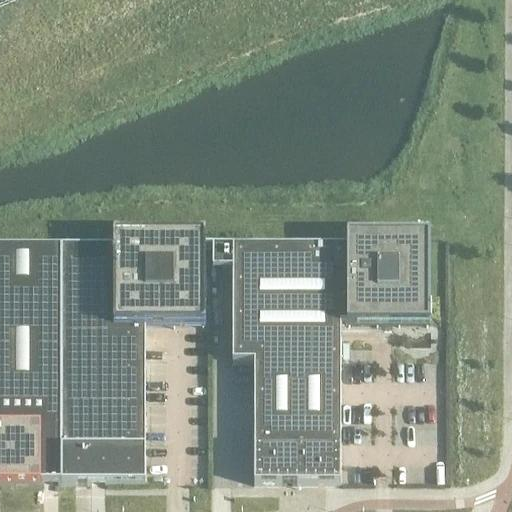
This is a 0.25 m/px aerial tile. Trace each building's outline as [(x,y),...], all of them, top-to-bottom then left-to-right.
[(145,488),(145,361),(145,332),(205,332),(205,240),(113,240),(113,249),(61,249),(61,488),(145,488)] [(430,330),(430,240),(346,240),(346,249),(346,327),(346,330),(383,330),(384,332),(385,332),(386,333),(387,333),(389,333),(390,332),(391,331),(392,330),(430,330)] [(0,487),(61,488),(61,249),(0,248),(0,487)] [(340,449),(340,334),(340,327),(346,327),(346,249),(232,249),(232,322),(233,322),(233,342),(232,342),(232,365),(254,365),(254,408),(255,408),(255,425),(254,425),(254,449),(340,449)] [(340,487),(340,449),(254,449),(254,487),(340,487)]
